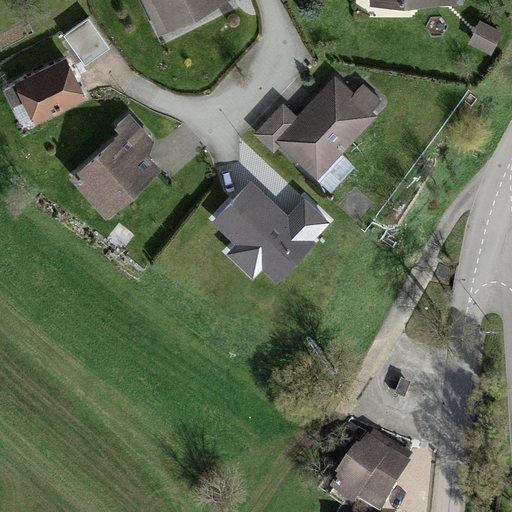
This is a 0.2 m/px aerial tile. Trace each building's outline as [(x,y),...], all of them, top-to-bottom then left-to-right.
[(224,0),(144,0),(150,11),(164,4),(176,28),(227,4),(224,0)] [(66,62),(16,85),(33,120),(83,97),(66,62)] [(380,121),(329,76),(271,142),(321,187),(380,121)] [(107,215),(164,161),(125,120),(116,129),(121,134),(73,180),(107,215)] [(284,278),(334,224),(303,195),(286,213),(250,180),(216,217),(284,278)] [(375,509),(402,467),(366,444),(339,486),(375,509)]
